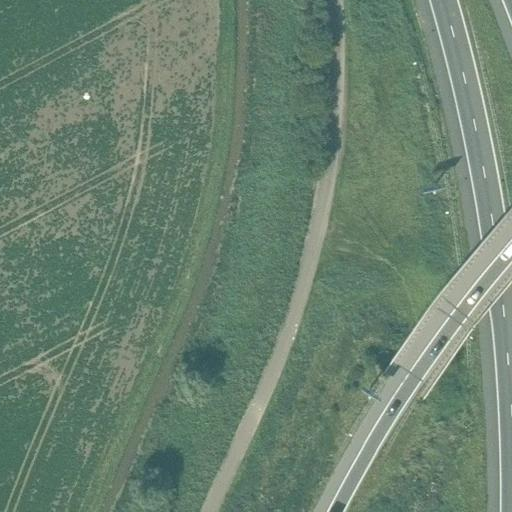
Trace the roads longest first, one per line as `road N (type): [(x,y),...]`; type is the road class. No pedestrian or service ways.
road 1 (unclassified): [(215,511),(284,341),(332,154),(328,0)]
road 2 (motorway): [(442,0),(489,201),(511,432)]
road 3 (motorway): [(511,257),(409,389),(340,511)]
